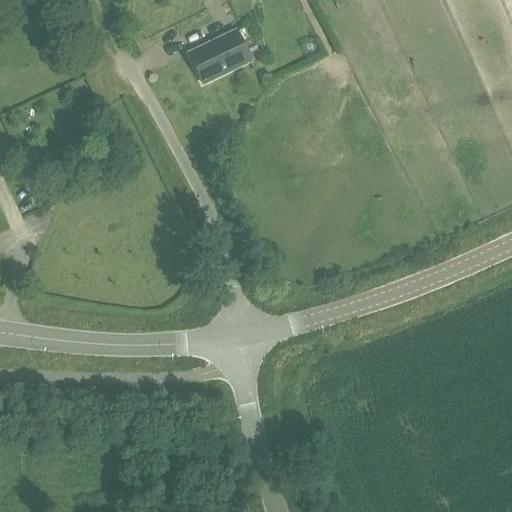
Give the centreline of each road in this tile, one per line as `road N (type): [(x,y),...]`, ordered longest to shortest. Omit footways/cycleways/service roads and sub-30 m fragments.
road 1 (unclassified): [(236,337),(220,233),(107,17)]
road 2 (tertiary): [(236,337),(382,299),(511,247)]
road 3 (tertiary): [(236,337),(102,347),(0,337)]
road 4 (unclassified): [(279,511),(236,337)]
